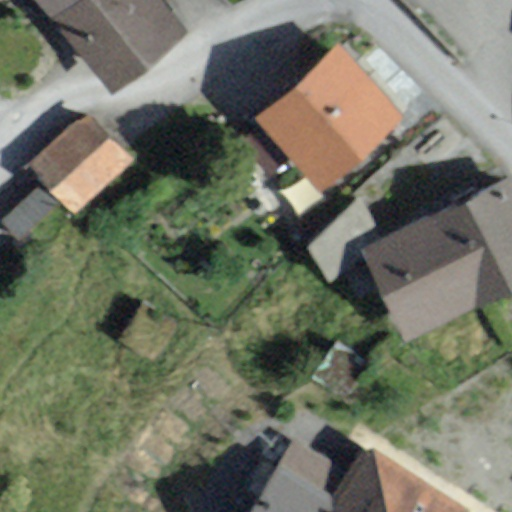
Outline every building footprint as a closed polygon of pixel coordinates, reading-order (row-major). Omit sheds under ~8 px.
[(197,26),(175,0),(53,0),(123,85),(197,26)] [(414,113),(348,43),(266,118),(332,189),(414,113)] [(142,158),(101,113),(44,164),(84,209),(142,158)] [(75,210),(49,184),(11,220),(37,247),(75,210)] [(511,282),(511,221),(493,185),(368,251),(412,335),(511,282)] [(479,511),(483,508),(377,442),(333,511),(323,511),(284,487),(267,511),(479,511)]
